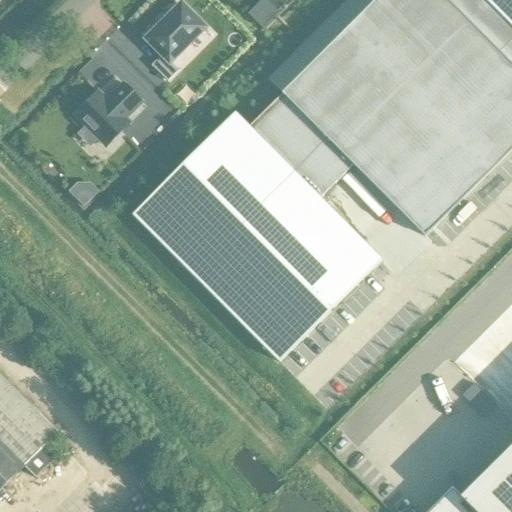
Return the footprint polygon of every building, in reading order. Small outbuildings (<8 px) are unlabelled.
[(349,0),(269,81),(283,95),(354,166),(425,238),(511,151),(511,67),(445,0),(349,0)] [(511,0),(445,0),(511,67),(511,0)] [(181,6),(146,41),(162,56),(151,66),(168,82),(179,71),(170,63),(204,29),(181,6)] [(125,120),(142,103),(124,84),(110,98),(112,99),(108,103),(98,93),(75,116),(106,148),(130,124),(125,120)] [(235,115),(133,216),(280,364),(382,262),(320,200),(354,166),(283,95),(249,129),(235,115)] [(3,327),(0,329),(0,426),(85,511),(134,511),(161,485),(3,327)] [(452,488),(428,511),(511,511),(511,446),(492,466),(461,497),(452,488)]
